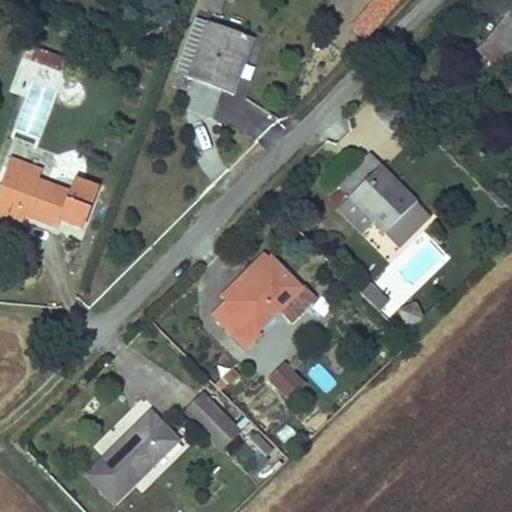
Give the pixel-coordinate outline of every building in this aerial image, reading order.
[(379,30),(409,0),(388,0),(368,20),(370,21),(379,30)] [(199,71),(219,15),(209,12),(189,66),(199,71)] [(243,88),(264,32),(219,15),(199,71),(202,72),(196,88),(226,102),(234,86),(243,88)] [(38,50),(34,62),(61,69),(64,57),(38,50)] [(411,119),(428,103),(408,82),(392,99),(411,119)] [(404,224),(439,193),(390,144),(360,173),(373,187),(369,190),(404,224)] [(19,158),(15,170),(46,182),(51,170),(19,158)] [(81,194),(46,182),(15,170),(0,207),(34,220),(66,232),(69,224),(89,231),(105,191),(85,183),(81,194)] [(0,216),(29,228),(34,220),(0,207),(0,216)] [(311,285),(281,257),(238,303),(240,304),(227,318),(260,348),(273,333),(269,329),(290,307),(311,285)] [(311,285),(290,307),(303,319),(327,294),(314,283),(311,285)] [(384,310),(391,295),(370,286),(363,300),(384,310)] [(398,311),(406,329),(426,320),(418,302),(398,311)] [(317,388),(295,365),(280,380),(302,402),(317,388)] [(235,444),(249,429),(212,392),(197,409),(235,444)] [(149,479),(188,439),(163,411),(121,454),(123,457),(113,468),(123,478),(136,468),(149,479)] [(253,472),(275,450),(257,432),(234,454),(253,472)]
